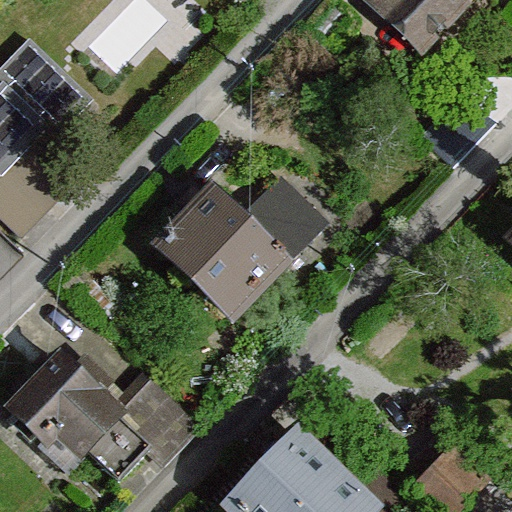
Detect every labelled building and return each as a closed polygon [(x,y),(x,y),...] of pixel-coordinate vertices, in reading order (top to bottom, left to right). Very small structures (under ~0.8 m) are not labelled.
[(371,0),(422,47),(467,0),(371,0)] [(33,63),(0,96),(0,145),(17,162),(48,131),(59,139),(84,112),(33,63)] [(497,129),(468,102),(428,143),(456,171),(497,129)] [(0,171),(8,179),(45,214),(89,166),(59,139),(48,131),(17,162),(0,145),(0,171)] [(45,214),(8,179),(0,187),(0,214),(24,237),(45,214)] [(223,194),(166,252),(234,317),(291,260),(254,224),(223,194)] [(276,202),(254,224),(291,260),(312,237),(276,202)] [(88,453),(121,422),(116,417),(119,414),(66,362),(16,413),(48,444),(59,433),(84,456),(88,453)] [(119,414),(116,417),(121,422),(151,453),(166,468),(203,432),(170,398),(155,413),(137,396),(119,414)] [(121,422),(88,453),(121,485),(151,453),(121,422)] [(461,511),(490,481),(444,439),(405,481),(438,511),(461,511)] [(369,511),(300,444),(237,510),(239,511),(369,511)]
